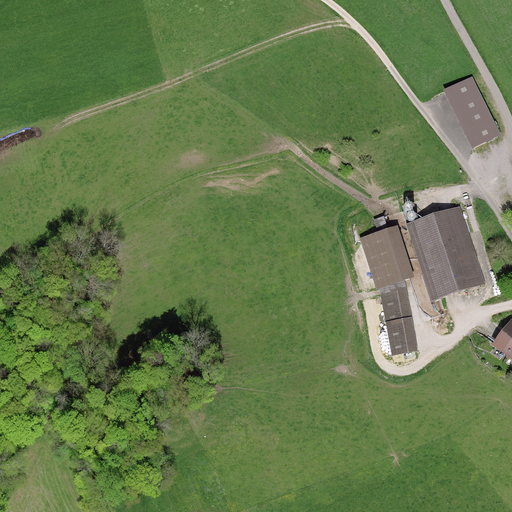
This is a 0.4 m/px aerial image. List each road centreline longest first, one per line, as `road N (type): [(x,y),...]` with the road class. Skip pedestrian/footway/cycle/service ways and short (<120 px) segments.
road 1 (track): [(346,17),(0,136)]
road 2 (track): [(482,190),(374,207),(247,114),(178,77)]
road 3 (track): [(325,0),(382,56),(511,234)]
